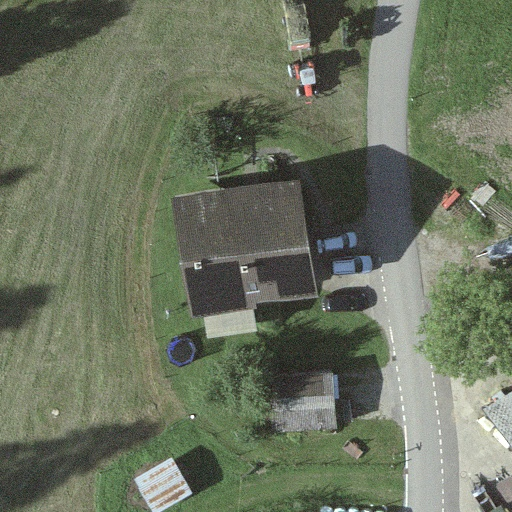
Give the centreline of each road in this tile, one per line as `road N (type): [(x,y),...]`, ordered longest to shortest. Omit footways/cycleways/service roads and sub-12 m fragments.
road 1 (unclassified): [(395,0),(379,119),(417,511)]
road 2 (track): [(418,473),(259,489),(218,511)]
